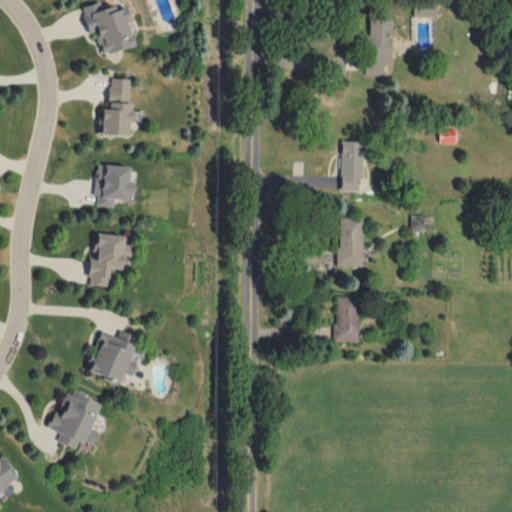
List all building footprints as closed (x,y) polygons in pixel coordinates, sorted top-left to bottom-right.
[(133,44),(126,19),(128,19),(124,5),(115,7),(113,3),(92,8),(91,3),(81,5),(88,31),(95,29),(101,52),(133,44)] [(413,16),(436,15),(435,4),(412,4),(413,16)] [(391,18),(366,17),(365,73),(382,74),(382,61),(389,61),(391,18)] [(128,133),(129,77),(108,76),(107,107),(101,107),(100,132),(128,133)] [(339,188),(357,189),(357,178),(361,178),(362,139),(340,139),(339,188)] [(128,165),(96,163),(94,204),(112,205),(113,197),(130,198),(131,180),(128,179),(128,165)] [(409,230),(433,230),(434,214),(409,213),(409,230)] [(336,264),(360,264),(361,215),(337,215),(336,264)] [(124,234),(97,232),(95,257),(89,257),(87,283),(107,285),(108,266),(121,267),(122,253),(130,254),(131,243),(123,243),(124,234)] [(333,340),(357,340),(358,295),(334,294),(333,340)] [(86,370),(118,382),(122,371),(132,375),(143,347),(134,343),(137,335),(119,328),(116,335),(102,330),(86,370)] [(101,401),(69,387),(58,413),(53,411),(46,425),(60,431),(56,439),(74,447),(78,438),(92,444),(98,431),(89,427),(101,401)] [(0,487),(16,476),(0,453),(0,487)]
